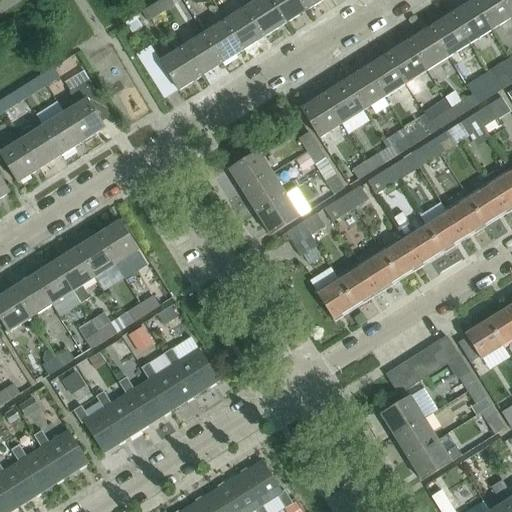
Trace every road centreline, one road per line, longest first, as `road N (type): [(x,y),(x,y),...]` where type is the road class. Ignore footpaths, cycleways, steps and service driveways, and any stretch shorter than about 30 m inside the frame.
road 1 (residential): [(151,153),(395,0)]
road 2 (residential): [(296,385),(151,153)]
road 3 (residential): [(296,385),(511,250)]
road 4 (residential): [(95,511),(296,385)]
road 5 (residential): [(0,248),(151,153)]
road 6 (residential): [(375,511),(296,385)]
